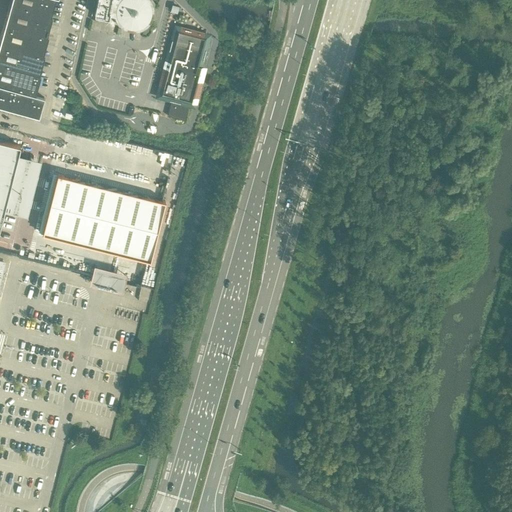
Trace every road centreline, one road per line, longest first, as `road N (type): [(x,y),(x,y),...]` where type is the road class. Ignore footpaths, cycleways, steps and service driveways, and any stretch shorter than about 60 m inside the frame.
road 1 (secondary): [(308,0),(165,511)]
road 2 (secondary): [(212,511),(352,0)]
road 3 (unknown): [(40,213),(56,159),(127,174)]
